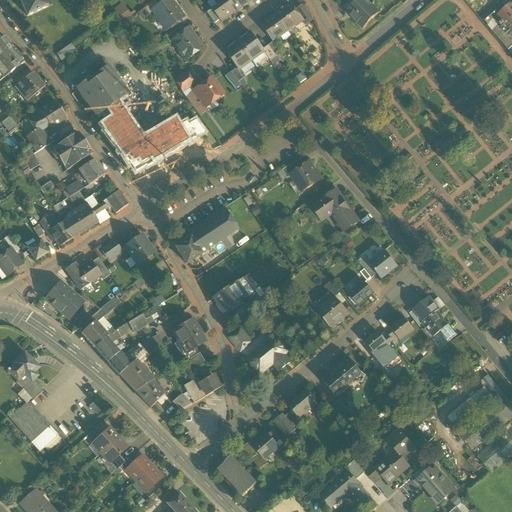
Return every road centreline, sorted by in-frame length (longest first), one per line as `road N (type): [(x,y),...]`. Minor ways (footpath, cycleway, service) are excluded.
road 1 (secondary): [(188,466),(79,358),(22,317),(2,313)]
road 2 (residential): [(0,12),(139,207)]
road 3 (residential): [(139,207),(202,307),(245,419)]
road 4 (residential): [(245,419),(424,273)]
road 5 (residential): [(424,273),(287,112)]
road 6 (residential): [(287,112),(139,207)]
road 7 (residential): [(139,207),(13,296),(2,313)]
road 8 (residential): [(511,380),(424,273)]
